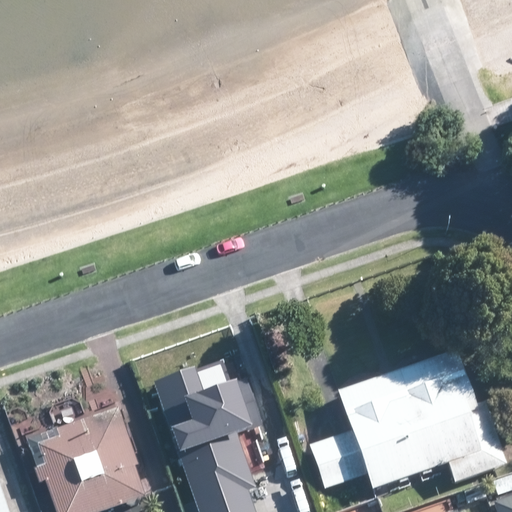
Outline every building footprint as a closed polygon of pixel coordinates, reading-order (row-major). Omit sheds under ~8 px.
[(505,464),(499,447),(484,405),(475,407),(456,355),(447,358),(339,398),(352,433),(309,449),(325,492),(366,476),(372,494),(447,467),(449,472),(454,487),(507,468),(505,464)] [(162,411),(191,498),(225,486),(216,460),(225,457),(227,461),(266,447),(250,400),(232,407),(229,398),(218,402),(216,395),(201,401),(200,399),(162,411)] [(99,511),(151,494),(121,407),(31,439),(40,466),(37,468),(42,483),(49,481),(59,511),(99,511)] [(32,511),(17,467),(0,473),(0,511),(32,511)] [(322,511),(316,493),(289,501),(293,511),(322,511)] [(511,511),(511,499),(511,500),(494,506),(496,511),(511,511)] [(364,508),(365,511),(378,511),(375,503),(364,508)]
